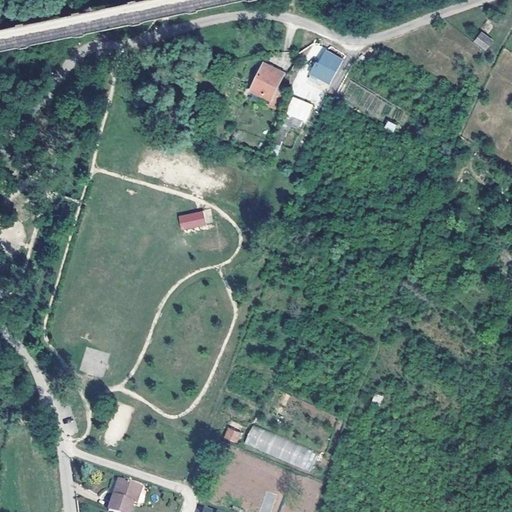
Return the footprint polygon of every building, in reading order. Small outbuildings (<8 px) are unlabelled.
[(493,41),(483,34),(478,41),(487,48),(493,41)] [(341,58),(327,50),(315,70),(329,79),(341,58)] [(279,84),(283,76),(285,72),(265,62),(251,89),(272,99),(279,84)] [(285,86),(279,84),(272,99),(251,89),(249,94),(279,108),(284,98),(281,96),(285,86)] [(315,92),(304,86),(296,103),(308,108),(315,92)] [(281,121),(266,115),(263,120),(279,127),(281,121)] [(387,121),(384,128),(393,132),(396,124),(387,121)] [(271,154),(277,156),(279,148),(274,146),(271,154)] [(417,194),(408,190),(404,199),(413,203),(417,194)] [(208,221),(203,209),(194,212),(199,224),(208,221)] [(242,430),(232,425),(228,434),(239,439),(242,430)] [(244,445),(310,470),(318,451),(251,426),(244,445)] [(120,480),(115,496),(118,498),(124,481),(120,480)] [(130,511),(131,511),(134,504),(137,505),(142,487),(124,481),(118,498),(115,496),(109,511),(111,511),(130,511)]
